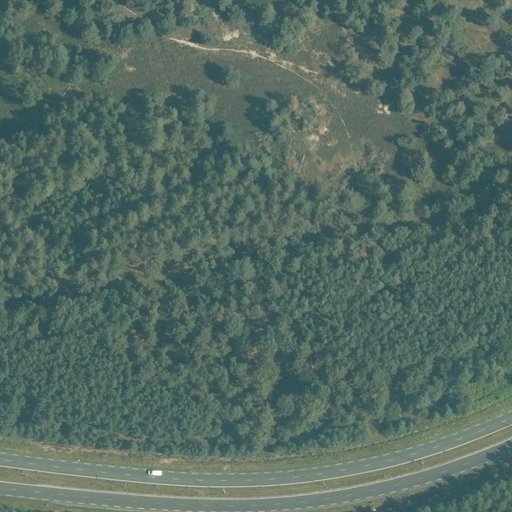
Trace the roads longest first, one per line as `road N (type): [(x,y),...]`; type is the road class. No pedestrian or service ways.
road 1 (primary): [(511,414),(390,458),(257,477),(176,477),(0,457)]
road 2 (primary): [(0,490),(167,507),(277,506),(398,485),(511,446)]
road 3 (track): [(0,310),(410,227)]
